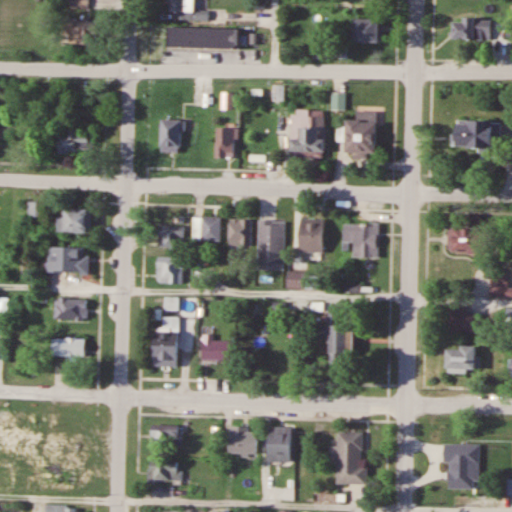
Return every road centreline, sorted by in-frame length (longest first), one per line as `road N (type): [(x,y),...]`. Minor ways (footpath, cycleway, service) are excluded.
road 1 (residential): [(511,407),(0,392)]
road 2 (residential): [(511,197),(0,183)]
road 3 (residential): [(404,511),(417,0)]
road 4 (residential): [(511,74),(0,69)]
road 5 (residential): [(119,397),(129,0)]
